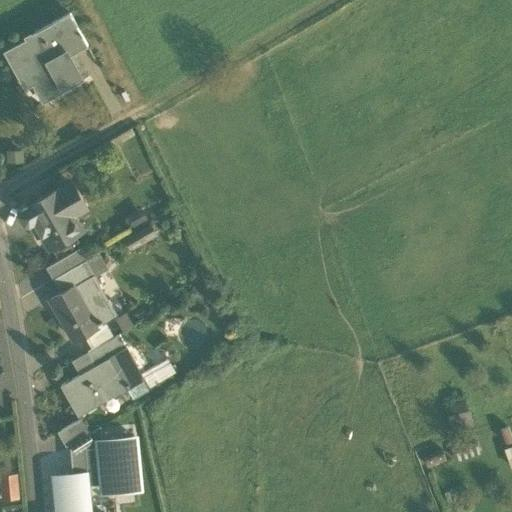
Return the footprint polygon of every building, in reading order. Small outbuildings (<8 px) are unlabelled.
[(32,73),(46,98),(66,87),(65,85),(52,62),(67,53),(87,43),(70,13),(32,34),(34,39),(28,42),(27,41),(7,52),(22,79),(32,73)] [(80,76),(67,53),(52,62),(65,85),(80,76)] [(24,149),(6,150),(7,163),(25,163),(24,149)] [(57,188),(27,206),(33,216),(52,247),(82,229),(69,208),(84,199),(73,181),(58,190),(57,188)] [(29,219),(33,216),(27,206),(23,208),(22,212),(25,218),(29,219)] [(150,222),(141,207),(127,216),(135,230),(150,222)] [(125,238),(131,249),(157,233),(151,223),(125,238)] [(46,266),(53,277),(85,259),(88,257),(81,246),(46,266)] [(88,257),(85,259),(93,273),(94,275),(109,266),(100,250),(88,257)] [(93,273),(85,259),(53,277),(61,291),(93,273)] [(50,298),(74,339),(79,336),(110,318),(117,314),(94,275),(93,273),(61,291),(50,298)] [(117,314),(110,318),(118,331),(134,322),(126,308),(117,314)] [(79,336),(87,350),(118,331),(110,318),(79,336)] [(87,350),(94,362),(125,343),(118,333),(119,333),(118,331),(87,350)] [(59,382),(78,413),(142,374),(134,360),(135,360),(125,343),(94,362),(79,370),(59,382)] [(94,362),(87,350),(72,359),(79,370),(94,362)] [(143,378),(128,386),(134,397),(150,389),(143,378)] [(474,429),(469,409),(448,415),(453,435),(474,429)] [(66,445),(70,443),(89,431),(80,416),(57,429),(66,445)] [(101,424),(89,431),(70,443),(73,473),(84,472),(85,484),(105,482),(101,438),(102,438),(101,424)] [(106,482),(106,486),(138,483),(133,435),(102,438),(101,438),(105,482),(106,482)] [(478,441),(452,451),(456,463),(482,453),(478,441)] [(442,447),(423,454),(428,466),(447,459),(442,447)] [(21,498),(19,472),(0,473),(0,479),(1,499),(21,498)] [(56,475),(59,511),(87,511),(85,484),(84,472),(73,473),(56,475)]
